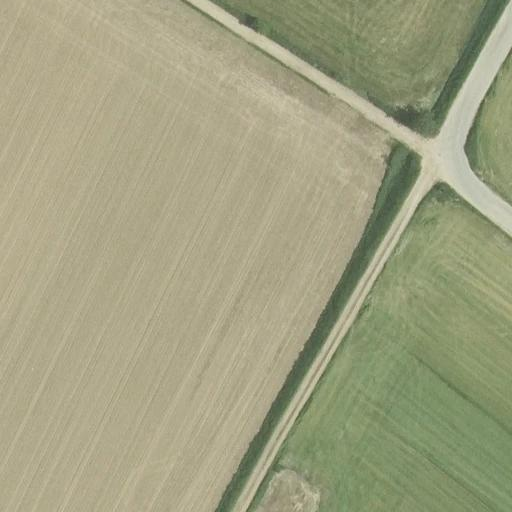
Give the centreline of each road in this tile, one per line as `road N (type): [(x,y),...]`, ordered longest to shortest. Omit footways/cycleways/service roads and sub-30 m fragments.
road 1 (track): [(239,511),(434,161)]
road 2 (track): [(196,0),(415,139),(434,161)]
road 3 (unclassified): [(434,161),(511,20)]
